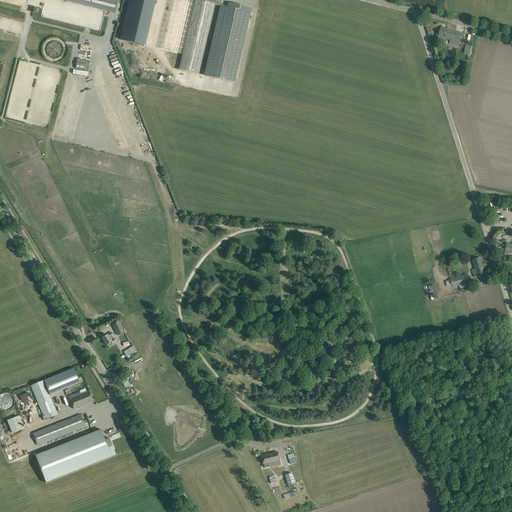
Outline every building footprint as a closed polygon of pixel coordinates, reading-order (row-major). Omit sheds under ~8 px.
[(65,0),(65,1),(115,13),(117,0),(65,0)] [(170,0),(160,44),(180,48),(191,0),(170,0)] [(194,0),(195,1),(178,70),(199,75),(215,5),(219,6),(203,76),(233,83),(251,8),(229,3),(228,8),(221,7),(222,4),(213,2),(213,1),(208,0),(194,0)] [(436,36),(436,37),(445,39),(445,38),(451,40),(450,44),(459,46),(462,33),(462,34),(456,33),(456,32),(441,28),(440,31),(438,30),(436,35),(436,36)] [(97,45),(97,43),(97,42),(96,40),(95,39),(93,38),(92,37),(90,36),(89,36),(87,36),(86,37),(84,38),(83,39),(82,40),(81,42),(80,43),(80,45),(80,46),(81,48),(82,50),(83,51),(84,52),(85,52),(86,53),(88,53),(90,53),(92,53),(94,52),(95,51),(96,50),(97,48),(97,47),(97,45)] [(469,41),(469,43),(466,42),(464,54),(469,55),(471,49),(473,42),(469,41)] [(62,70),(19,59),(4,117),(47,128),(62,70)] [(76,68),(88,70),(90,61),(77,59),(76,68)] [(474,278),(481,276),(485,274),(480,258),(472,260),(475,269),(472,270),(474,278)] [(464,276),(450,279),(453,288),(466,284),(464,276)] [(119,321),(112,325),(117,336),(124,332),(119,321)] [(113,344),(116,342),(112,336),(113,335),(111,332),(107,335),(102,338),(106,345),(111,342),(113,344)] [(135,354),(136,353),(137,353),(133,346),(131,347),(124,352),(125,354),(120,358),(121,360),(124,357),(125,359),(127,358),(128,358),(135,354)] [(74,368),(44,380),(50,395),(80,383),(74,368)] [(46,419),(58,415),(50,395),(44,380),(30,386),(43,416),(42,417),(43,419),(46,418),(46,419)] [(125,391),(131,387),(128,383),(122,386),(125,391)] [(80,392),(68,397),(73,409),(89,403),(93,401),(89,392),(87,393),(87,392),(83,393),(84,394),(81,395),(80,392)] [(80,415),(33,434),(38,446),(88,425),(86,420),(83,421),(80,415)] [(13,418),(7,420),(12,433),(18,431),(13,418)] [(35,455),(46,483),(112,457),(111,456),(116,454),(109,438),(105,440),(101,429),(35,455)] [(19,447),(16,439),(8,441),(10,450),(19,447)] [(278,452),(261,456),(263,464),(264,468),(269,467),(281,464),(278,452)] [(292,473),(285,475),(288,485),(295,483),(292,473)]
